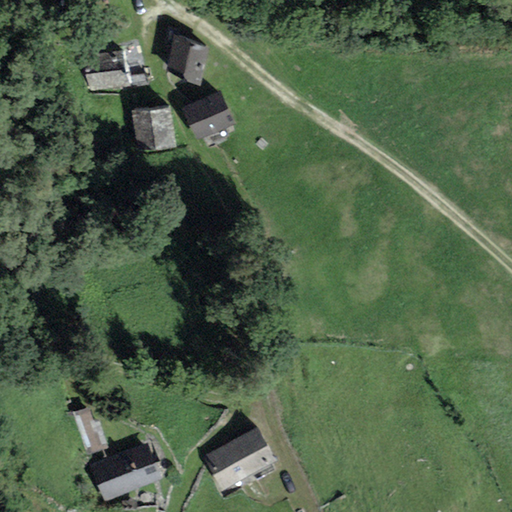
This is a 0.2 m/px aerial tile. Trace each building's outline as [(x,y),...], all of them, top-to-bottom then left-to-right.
[(204,46),(176,39),(168,73),(197,79),(204,46)] [(125,86),(122,66),(101,68),(103,89),(125,86)] [(228,118),(216,95),(186,111),(199,134),(228,118)] [(165,110),(138,113),(141,147),(168,144),(165,110)] [(91,449),(107,444),(97,402),(80,406),(91,449)] [(274,457),(257,427),(206,455),(223,485),(274,457)] [(157,475),(145,448),(96,469),(108,496),(157,475)]
